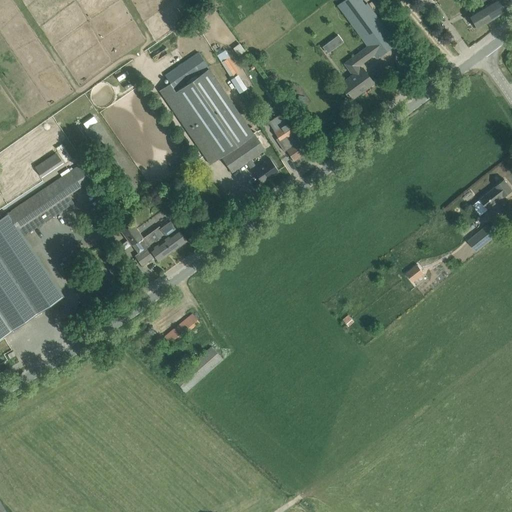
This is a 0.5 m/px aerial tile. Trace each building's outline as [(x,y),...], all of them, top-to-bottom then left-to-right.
[(369,0),(365,4),(361,0),(344,0),(338,5),(368,46),(344,63),(353,75),(340,84),(351,99),(373,82),(363,68),(362,69),(359,65),(374,55),(376,58),(397,43),(378,18),(384,14),(373,0),(369,0)] [(480,0),(477,2),(484,14),(487,12),(491,20),(506,11),(499,0),(480,0)] [(477,2),(466,9),(477,28),(491,20),(487,12),(484,14),(477,2)] [(338,35),(333,39),(338,45),(343,41),(338,35)] [(210,166),(222,158),(232,172),(265,149),(260,140),(256,135),(209,67),(199,53),(165,76),(169,82),(158,89),(210,166)] [(226,58),(221,61),(227,72),(232,69),(226,58)] [(236,92),(245,89),(238,73),(230,77),(236,92)] [(278,95),(272,99),(284,116),(290,111),(278,95)] [(85,130),(134,199),(146,190),(98,121),(85,130)] [(277,123),(271,127),(278,137),(276,139),(284,151),(286,149),(294,160),(307,151),(300,140),(299,141),(294,133),(295,132),(288,123),(280,128),(277,123)] [(56,152),(36,166),(38,169),(42,174),(61,161),(56,152)] [(271,158),(254,170),(262,182),(279,170),(271,158)] [(247,163),(250,168),(255,165),(252,160),(247,163)] [(0,218),(0,334),(63,296),(23,236),(74,203),(68,194),(95,176),(85,162),(8,214),(0,218)] [(497,186),(481,199),(489,209),(511,190),(511,189),(504,179),(497,185),(497,186)] [(154,218),(138,229),(143,236),(159,225),(154,218)] [(138,253),(135,255),(143,265),(155,256),(159,260),(187,240),(178,228),(177,229),(171,220),(160,228),(159,227),(143,238),(142,237),(132,244),(138,253)] [(120,229),(131,244),(132,244),(142,237),(131,221),(120,229)] [(468,241),(477,252),(497,234),(488,224),(468,241)] [(407,272),(414,281),(424,273),(417,265),(407,272)] [(162,339),(168,347),(199,321),(193,313),(162,339)] [(174,380),(186,393),(223,360),(212,347),(174,380)]
